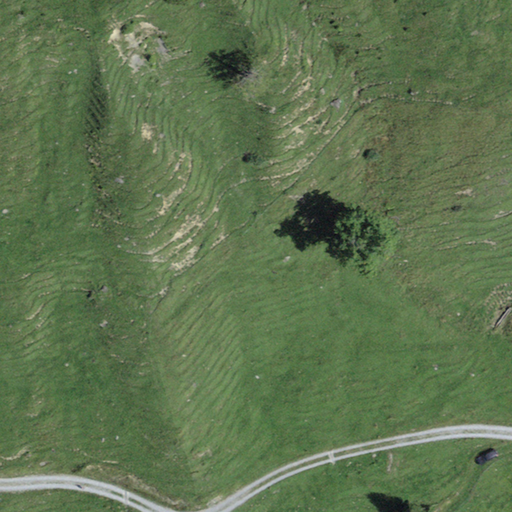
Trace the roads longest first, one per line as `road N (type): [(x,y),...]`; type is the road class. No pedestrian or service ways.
road 1 (track): [(511,433),(424,435),(320,458),(215,511)]
road 2 (track): [(156,511),(90,485),(0,484)]
